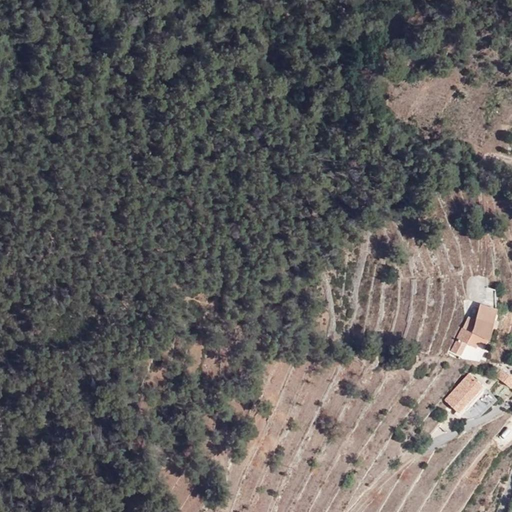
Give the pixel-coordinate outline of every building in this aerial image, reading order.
[(494,308),(494,289),(484,285),(473,319),(466,315),(449,349),(459,354),(464,343),(474,347),(477,341),(482,344),(486,337),(494,308)] [(509,386),(511,381),(511,375),(503,368),(496,376),(509,386)] [(446,397),(451,401),(462,410),(468,402),(464,398),(473,386),(470,383),(475,378),(466,370),(445,396),(446,397)] [(490,391),(465,411),(471,420),(497,400),(490,391)] [(442,412),(451,401),(446,397),(438,408),(442,412)] [(435,421),(442,412),(438,408),(435,411),(434,410),(430,416),(435,421)]
